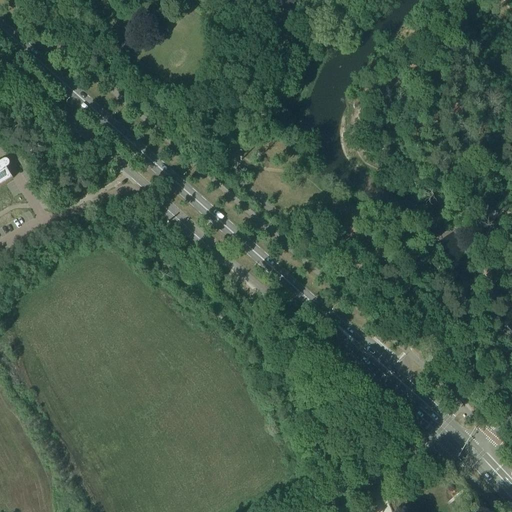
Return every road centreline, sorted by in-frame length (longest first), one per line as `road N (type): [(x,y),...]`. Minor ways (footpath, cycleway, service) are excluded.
road 1 (primary): [(0,26),(464,444)]
road 2 (unclassified): [(327,511),(464,444)]
